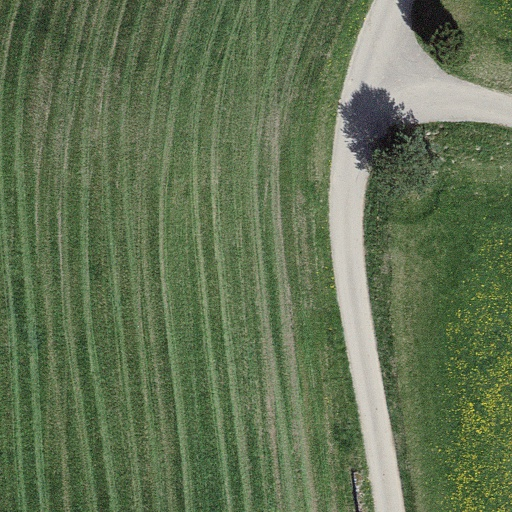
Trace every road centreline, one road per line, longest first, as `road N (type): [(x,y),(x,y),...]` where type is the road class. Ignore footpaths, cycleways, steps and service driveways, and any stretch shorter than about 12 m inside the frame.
road 1 (unclassified): [(398,0),(352,178),(383,511)]
road 2 (track): [(511,107),(375,74)]
